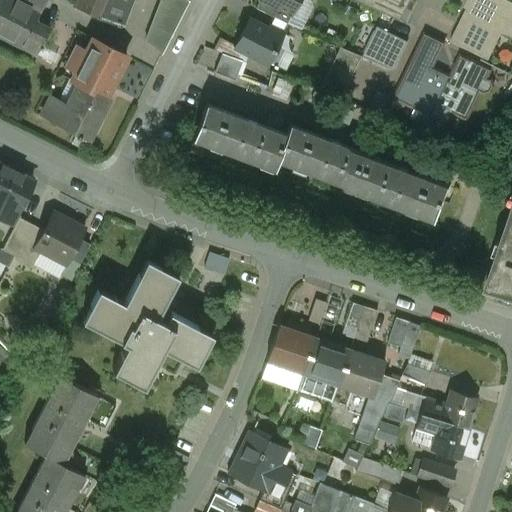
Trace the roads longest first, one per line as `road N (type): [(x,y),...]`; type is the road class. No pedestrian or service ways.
road 1 (residential): [(290,255),(227,423),(177,511)]
road 2 (residential): [(511,325),(290,255)]
road 3 (residential): [(212,0),(116,194)]
road 4 (residential): [(290,255),(116,194)]
road 5 (residential): [(116,194),(0,135)]
